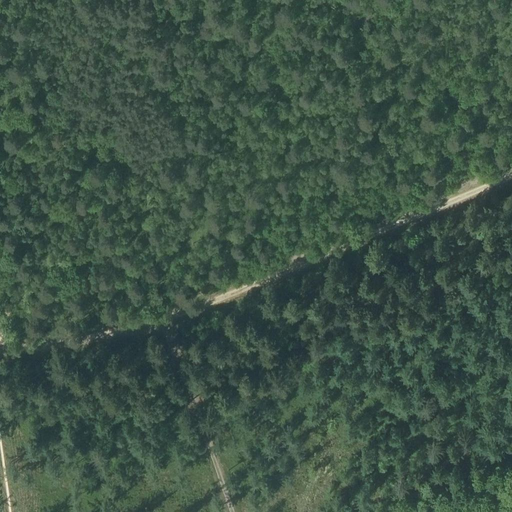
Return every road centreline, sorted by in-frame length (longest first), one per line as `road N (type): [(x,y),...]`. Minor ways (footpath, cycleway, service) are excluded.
road 1 (track): [(511,175),(163,319),(50,347),(0,349)]
road 2 (track): [(163,319),(231,511)]
road 3 (track): [(354,511),(511,452)]
